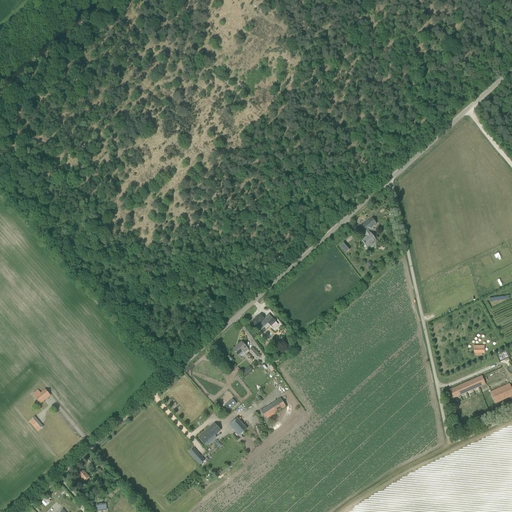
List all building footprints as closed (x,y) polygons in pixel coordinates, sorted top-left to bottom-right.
[(368,230),(376,224),(372,218),(361,226),(365,232),(366,232),(368,235),(361,240),(367,248),(377,240),(371,233),(370,233),(368,230)] [(265,320),(260,315),(252,322),(256,327),(260,324),(263,327),(266,324),(263,321),(265,320)] [(273,318),(268,322),(271,326),(273,324),(275,327),(278,324),(273,318)] [(242,342),(233,350),(239,356),(244,351),(245,352),(248,349),(242,342)] [(484,345),(474,345),(474,353),(484,353),(484,345)] [(259,356),(252,348),(249,351),(256,359),(259,356)] [(249,366),(243,371),(246,375),(252,370),(249,366)] [(453,398),(485,384),(481,376),(450,390),(453,398)] [(511,390),(509,384),(491,392),(496,403),(511,395),(511,390)] [(33,395),(40,404),(50,395),(45,389),(41,393),(38,390),(33,395)] [(266,420),(286,407),(281,398),(261,411),(266,420)] [(38,432),(43,427),(35,417),(29,421),(38,432)] [(247,429),(237,418),(229,425),(239,436),(247,429)] [(210,437),(209,435),(216,429),(209,422),(193,436),(199,443),(202,440),(203,441),(206,439),(207,440),(210,437)] [(100,469),(94,474),(100,481),(106,477),(100,469)] [(91,480),(83,471),(78,476),(83,482),(86,485),(91,480)] [(42,502),(47,506),(52,501),(47,496),(42,502)]
